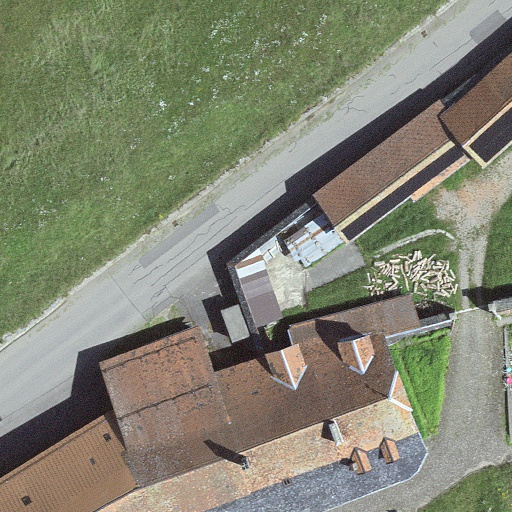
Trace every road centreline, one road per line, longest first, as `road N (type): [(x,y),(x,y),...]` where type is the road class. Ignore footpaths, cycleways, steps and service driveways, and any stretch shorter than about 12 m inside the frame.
road 1 (unclassified): [(0,385),(506,0)]
road 2 (track): [(511,171),(492,190),(472,236),(460,426),(451,450),(420,478),(345,511)]
